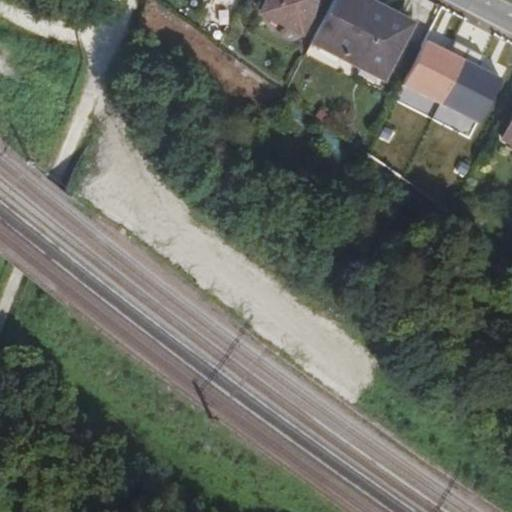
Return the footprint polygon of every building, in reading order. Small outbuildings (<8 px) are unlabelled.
[(205,0),(228,13),(234,0),(205,0)] [(320,0),(266,0),(260,13),(302,34),(320,0)] [(364,0),(333,0),(312,42),(382,78),(409,23),(364,0)] [(428,40),(404,85),(442,105),(465,59),(428,40)] [(465,59),(442,105),(481,124),(504,80),(465,59)] [(430,105),(424,119),(454,131),(459,117),(430,105)] [(454,131),(424,119),(411,113),(403,133),(422,140),(417,154),(442,164),(454,131)] [(511,122),(503,140),(511,144),(511,122)] [(397,175),(407,158),(376,141),(366,158),(397,175)]
